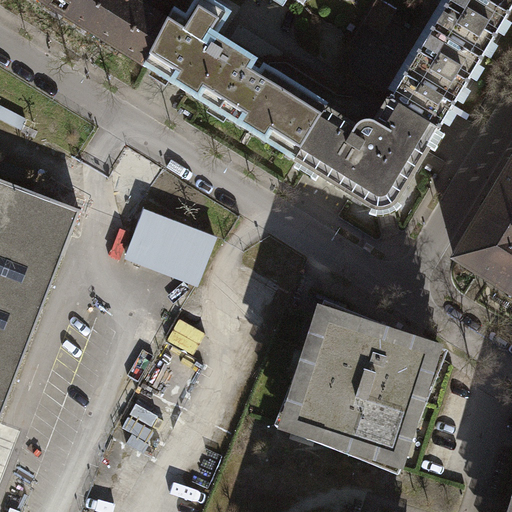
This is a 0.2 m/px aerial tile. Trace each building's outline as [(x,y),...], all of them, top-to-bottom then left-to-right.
[(38,0),(67,18),(78,0),(38,0)] [(78,0),(67,18),(102,40),(145,66),(167,23),(131,2),(127,0),(78,0)] [(439,132),(389,102),(376,127),(365,123),(361,126),(354,132),(324,113),(325,109),(264,72),(259,76),(249,72),(254,64),(212,40),(227,17),(204,0),(198,0),(185,21),(172,13),(167,23),(145,66),(176,87),(371,209),(383,210),(396,204),(418,160),(439,132)] [(511,0),(448,0),(389,102),(439,132),(444,123),(509,12),(504,11),(511,5),(511,0)] [(511,162),(487,206),(480,217),(505,232),(510,223),(511,224),(511,162)] [(0,416),(79,210),(0,179),(0,416)] [(217,238),(143,210),(124,260),(197,288),(217,238)] [(505,232),(480,217),(453,260),(481,278),(511,296),(511,224),(510,223),(505,232)] [(323,322),(291,428),(397,461),(430,355),(323,322)]
